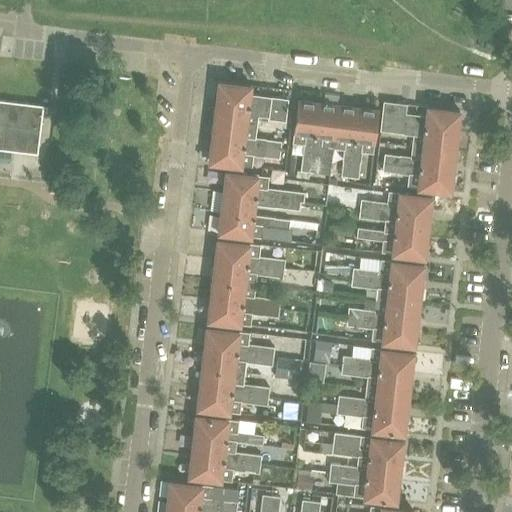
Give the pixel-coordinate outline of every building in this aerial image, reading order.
[(251,84),(219,80),(216,102),(286,110),(289,89),(268,86),(267,96),(249,93),(251,84)] [(0,99),(0,148),(18,151),(37,153),(43,105),(0,99)] [(304,144),(302,154),(300,170),(297,169),(296,175),(307,177),(308,170),(316,103),(297,101),(292,142),(304,144)] [(457,130),(459,110),(428,106),(426,115),(406,112),(407,103),(383,101),(381,122),(457,130)] [(216,102),(214,120),(256,126),(258,115),(268,116),(267,118),(285,120),(286,110),(216,102)] [(316,103),(308,170),(318,172),(321,146),(331,147),(335,105),(316,103)] [(343,148),(341,160),(339,174),(348,175),(355,108),(335,105),(331,147),(343,148)] [(355,108),(348,175),(357,176),(361,150),(373,152),(378,110),(355,108)] [(214,120),(212,139),(264,147),(280,149),(281,140),(255,137),(256,126),(214,120)] [(413,135),(412,144),(457,149),(458,139),(456,137),(457,130),(381,122),(380,131),(413,135)] [(209,160),(240,164),(252,166),(253,154),(279,157),(280,149),(264,147),(212,139),(209,160)] [(383,162),(399,164),(452,170),(453,163),(455,162),(457,149),(412,144),(411,155),(384,152),(383,162)] [(452,170),(399,164),(383,162),(382,171),(409,174),(407,186),(450,191),(450,188),(453,186),(453,179),(452,177),(452,170)] [(224,191),(276,198),(303,201),(304,192),(267,187),(269,176),(226,170),(224,191)] [(311,202),(303,201),(276,198),(224,191),(221,211),(252,214),(254,203),(310,210),(311,202)] [(359,208),(375,210),(429,215),(430,209),(432,208),(433,201),(431,199),(431,196),(388,191),(387,201),(360,199),(359,208)] [(385,220),(384,231),(427,236),(427,233),(429,232),(430,225),(428,223),(428,221),(429,215),(375,210),(359,208),(358,217),(385,220)] [(290,219),(252,214),(221,211),(219,231),(261,236),(262,225),(289,228),(290,219)] [(381,252),(392,253),(408,254),(424,257),(425,253),(427,252),(428,245),(426,243),(426,241),(427,236),(384,231),(357,228),(356,237),(383,239),(381,252)] [(285,259),(272,257),(259,255),(260,244),(218,239),(216,259),(284,267),(285,259)] [(423,264),(407,262),(392,260),(361,256),(360,267),(353,266),(352,276),(421,284),(422,279),(422,277),(424,276),(425,269),(423,267),(423,264)] [(216,259),(213,279),(255,284),(257,272),(283,276),(284,267),(216,259)] [(376,299),(387,300),(419,304),(419,302),(421,300),(422,293),(420,291),(421,284),(352,276),(351,285),(377,288),(376,299)] [(213,279),(211,299),(279,307),(280,298),(254,295),(255,284),(213,279)] [(279,307),(211,299),(208,319),(250,324),(252,313),(278,316),(279,307)] [(347,316),(365,318),(417,324),(417,317),(420,315),(420,309),(419,306),(419,304),(387,300),(376,299),(375,310),(348,307),(347,316)] [(346,325),(364,327),(373,328),(371,339),(414,344),(415,341),(417,340),(418,333),(416,331),(417,324),(365,318),(347,316),(346,325)] [(207,326),(205,347),(273,355),(274,347),(259,345),(259,344),(248,343),(249,332),(207,326)] [(316,370),(330,372),(337,340),(322,337),(316,370)] [(342,363),(358,365),(411,372),(411,367),(412,365),(414,364),(415,357),(413,355),(413,352),(370,346),(369,357),(343,354),(342,363)] [(273,355),(205,347),(204,354),(202,355),(201,362),(203,365),(202,366),(245,371),(246,360),(256,361),(272,363),(273,355)] [(300,359),(285,357),(282,377),(298,379),(300,359)] [(411,372),(358,365),(342,363),(341,373),(367,376),(366,387),(409,391),(409,389),(411,388),(412,381),(410,379),(410,377),(411,372)] [(202,366),(200,385),(268,393),(269,385),(243,382),(245,371),(202,366)] [(240,411),(241,400),(267,403),(268,393),(200,385),(198,406),(240,411)] [(337,404),(353,406),(406,412),(407,405),(410,403),(410,397),(409,394),(409,391),(366,387),(365,398),(338,395),(337,404)] [(406,412),(353,406),(337,404),(336,413),(352,415),(362,416),(361,427),(404,432),(404,429),(406,428),(407,421),(406,419),(406,412)] [(196,414),(194,433),(225,438),(247,440),(262,443),(263,434),(248,432),(237,431),(239,419),(228,417),(196,414)] [(247,440),(225,438),(194,433),(192,454),(260,463),(261,454),(263,454),(264,443),(262,443),(247,440)] [(358,454),(368,456),(401,459),(401,453),(404,452),(404,445),(403,443),(403,439),(360,435),(359,446),(333,443),(332,451),(358,454)] [(259,471),(260,463),(192,454),(189,475),(231,480),(233,468),(259,471)] [(345,474),(398,481),(399,473),(401,471),(402,465),(400,462),(401,459),(368,456),(358,454),(356,467),(330,464),(329,472),(345,474)] [(398,481),(345,474),(329,472),(328,481),(354,484),(353,495),(363,497),(396,500),(396,497),(399,496),(400,489),(398,487),(398,481)] [(312,488),(314,476),(297,473),(295,486),(312,488)] [(237,499),(211,496),(213,484),(170,479),(168,500),(221,506),(236,507),(237,499)] [(268,511),(269,511),(271,495),(263,494),(260,511),(268,511)] [(318,511),(321,495),(312,494),(311,500),(310,500),(308,511),(318,511)] [(272,495),(271,495),(269,511),(268,511),(278,511),(280,503),(281,496),(272,495)] [(308,511),(310,500),(303,499),(300,511),(308,511)] [(168,500),(166,511),(235,511),(236,507),(221,506),(168,500)]
